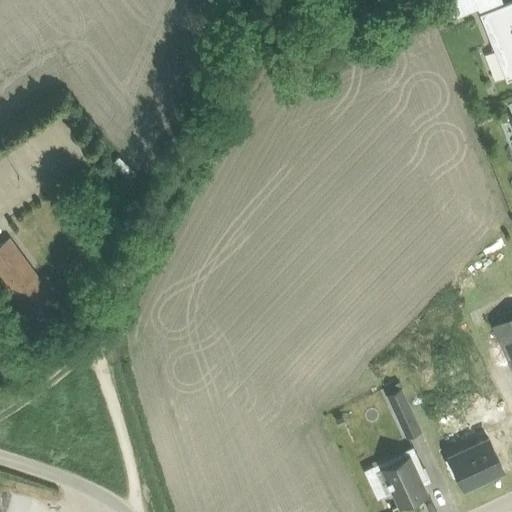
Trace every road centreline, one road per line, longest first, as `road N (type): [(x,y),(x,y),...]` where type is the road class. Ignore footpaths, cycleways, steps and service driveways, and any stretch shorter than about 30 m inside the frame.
road 1 (track): [(135,511),(100,329),(290,0)]
road 2 (unclassified): [(128,511),(77,481),(0,456)]
road 3 (track): [(0,420),(100,329)]
